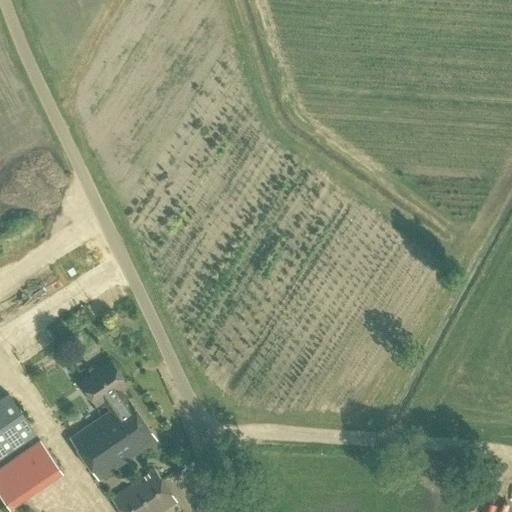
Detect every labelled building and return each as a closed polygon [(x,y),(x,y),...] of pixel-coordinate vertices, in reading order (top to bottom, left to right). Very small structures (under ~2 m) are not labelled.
[(71,363),(63,368),(53,353),(20,374),(32,392),(57,376),(64,387),(80,376),(71,363)] [(110,411),(126,400),(120,390),(126,385),(109,361),(80,381),(97,406),(103,401),(110,411)] [(0,456),(35,433),(9,393),(0,398),(0,456)] [(110,411),(108,412),(70,438),(98,480),(156,440),(128,399),(126,400),(110,411)] [(0,466),(0,496),(9,510),(63,473),(40,440),(0,466)] [(149,474),(140,479),(112,499),(120,511),(160,511),(176,502),(154,470),(149,474)]
